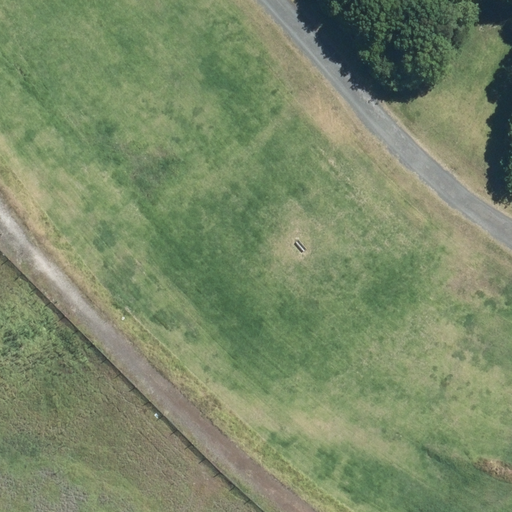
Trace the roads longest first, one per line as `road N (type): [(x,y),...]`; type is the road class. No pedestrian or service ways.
road 1 (track): [(296,511),(86,312),(0,205)]
road 2 (track): [(267,0),(426,168),(511,231)]
